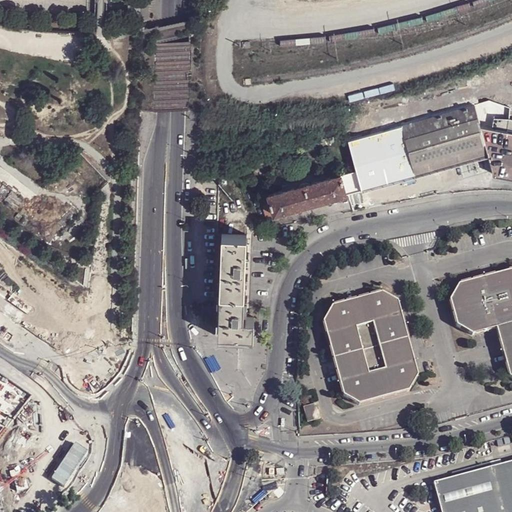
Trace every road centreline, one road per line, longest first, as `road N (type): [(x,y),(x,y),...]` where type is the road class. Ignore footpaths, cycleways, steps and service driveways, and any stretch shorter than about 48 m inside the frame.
road 1 (unclassified): [(511,207),(338,236),(320,246),(283,296),(274,371)]
road 2 (trunk): [(153,511),(128,410),(95,346),(0,270)]
road 3 (unclassified): [(267,457),(427,443),(511,421)]
road 4 (primary): [(166,172),(157,187),(153,392)]
road 5 (primary): [(184,386),(174,188),(166,172)]
road 6 (primary): [(174,0),(166,172)]
road 7 (secondary): [(110,401),(92,404),(0,339)]
